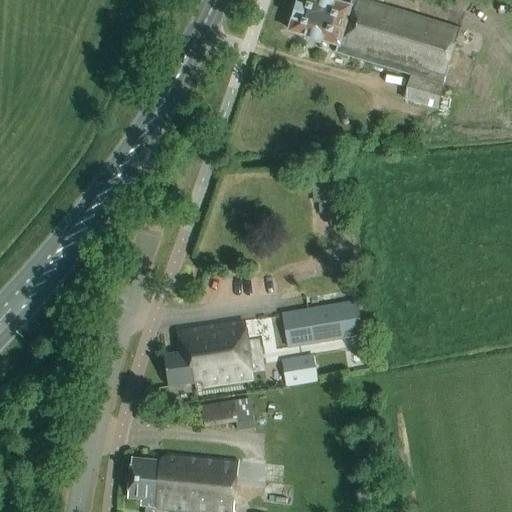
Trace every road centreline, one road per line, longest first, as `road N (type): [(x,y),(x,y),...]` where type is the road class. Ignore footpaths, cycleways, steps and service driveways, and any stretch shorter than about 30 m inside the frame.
road 1 (primary): [(0,320),(101,199),(216,0)]
road 2 (residential): [(77,511),(145,236)]
road 3 (unknown): [(157,307),(298,293)]
